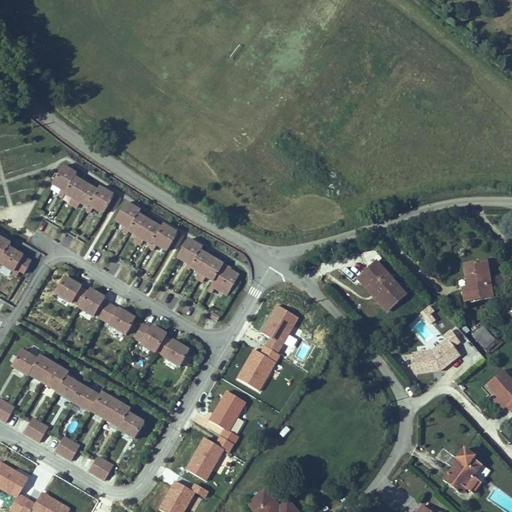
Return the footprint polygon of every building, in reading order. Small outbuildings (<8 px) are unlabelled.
[(95,213),(103,217),(114,197),(104,191),(101,189),(98,193),(76,180),(78,176),(68,171),(64,168),(52,188),(61,193),(58,197),(63,200),(64,197),(72,202),(70,206),(72,207),(77,210),(79,206),(82,208),(86,210),(92,213),(93,211),(95,213)] [(159,249),(166,253),(178,234),(164,226),(162,230),(139,216),(141,213),(127,204),(115,224),(122,228),(125,229),(122,234),(126,237),(128,234),(133,237),(136,238),(133,243),(136,244),(140,247),(143,243),(147,245),(150,247),(155,250),(156,248),(159,249)] [(0,266),(6,270),(14,274),(12,277),(17,279),(20,273),(24,275),(31,264),(23,259),(24,258),(9,250),(11,246),(0,239),(0,266)] [(238,280),(240,276),(234,273),(225,268),(225,267),(202,254),(204,250),(188,241),(177,260),(184,264),(188,266),(186,269),(190,272),(195,274),(198,276),(196,280),(198,281),(203,284),(205,280),(209,282),(213,284),(209,293),(213,295),(215,291),(219,293),(228,298),(238,280)] [(408,298),(376,262),(355,280),(387,316),(408,298)] [(495,300),(488,263),(464,268),(468,289),(462,291),(464,306),(495,300)] [(83,288),(84,287),(80,285),(68,278),(67,277),(57,294),(74,304),(74,303),(83,288)] [(82,307),(90,292),(83,288),(74,303),(80,306),(82,307)] [(105,301),(107,299),(104,297),(99,294),(92,290),(90,292),(82,307),(80,309),(95,318),(96,316),(105,301)] [(113,306),(105,301),(96,316),(104,320),(113,306)] [(299,318),(279,305),(265,328),(262,333),(272,339),(283,345),(299,318)] [(111,325),(120,310),(113,306),(104,320),(111,325)] [(137,320),(137,319),(128,314),(124,311),(120,309),(120,310),(111,325),(110,326),(127,336),(137,320)] [(221,317),(212,312),(209,318),(217,322),(218,323),(221,317)] [(144,344),(152,330),(145,325),(136,339),(144,344)] [(167,338),(169,335),(168,335),(156,328),(155,327),(154,327),(152,330),(144,344),(143,345),(157,354),(158,352),(167,338)] [(494,341),(483,327),(473,335),(485,349),(494,341)] [(433,350),(412,353),(415,375),(442,372),(462,356),(456,348),(461,343),(451,330),(444,336),(446,340),(433,350)] [(177,343),(175,342),(174,342),(167,338),(158,352),(166,356),(165,358),(182,368),(191,352),(185,348),(177,343)] [(278,353),(283,345),(272,339),(267,347),(278,353)] [(264,345),(260,353),(277,362),(281,355),(278,353),(267,347),(264,345)] [(260,353),(253,349),(250,355),(237,378),(260,392),(277,362),(260,353)] [(134,443),(145,425),(129,416),(132,412),(102,395),(99,400),(67,381),(69,376),(40,359),(38,363),(22,353),(11,371),(25,380),(27,381),(28,379),(41,386),(55,395),(56,396),(56,397),(71,406),(87,416),(90,417),(91,416),(103,423),(119,432),(118,434),(134,443)] [(487,387),(497,398),(492,403),(501,414),(506,409),(511,415),(511,380),(505,372),(487,387)] [(247,403),(227,391),(214,414),(210,420),(224,429),(230,432),(247,403)] [(10,406),(0,400),(0,420),(6,424),(13,411),(15,408),(10,406)] [(39,423),(34,420),(32,422),(25,435),(39,443),(46,431),(48,428),(39,423)] [(230,432),(224,429),(220,436),(235,444),(240,437),(230,432)] [(235,444),(220,436),(215,444),(225,450),(230,453),(235,444)] [(215,444),(205,438),(200,445),(187,468),(207,480),(225,450),(215,444)] [(72,442),(66,439),(64,442),(57,454),(71,462),(78,450),(80,447),(72,442)] [(473,481),(483,469),(485,470),(492,460),(489,457),(493,452),(479,441),(469,453),(471,455),(465,462),(462,459),(454,469),(451,466),(444,476),(463,491),(472,480),(473,481)] [(102,461),(100,459),(98,462),(91,475),(105,483),(113,470),(114,468),(102,461)] [(20,493),(30,478),(0,461),(0,488),(17,499),(20,493)] [(190,490),(174,480),(158,509),(163,511),(184,511),(195,493),(190,490)] [(209,492),(194,483),(190,490),(195,493),(206,499),(209,492)] [(247,507),(251,511),(297,511),(288,501),(280,508),(265,491),(247,507)] [(70,511),(72,509),(42,492),(30,511),(70,511)] [(21,511),(29,499),(20,493),(17,499),(10,510),(13,511),(21,511)]
